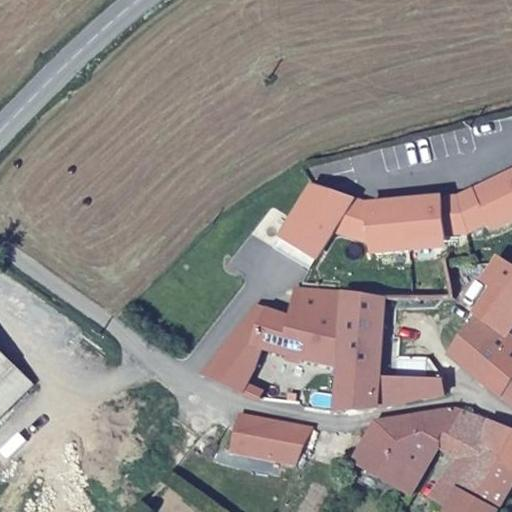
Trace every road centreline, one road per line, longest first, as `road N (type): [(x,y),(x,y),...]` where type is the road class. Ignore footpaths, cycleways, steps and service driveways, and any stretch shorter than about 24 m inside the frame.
road 1 (unclassified): [(0,250),(232,409),(323,426),(461,404),(511,423)]
road 2 (secondary): [(0,133),(111,19),(140,0)]
road 3 (unknown): [(511,156),(356,196)]
